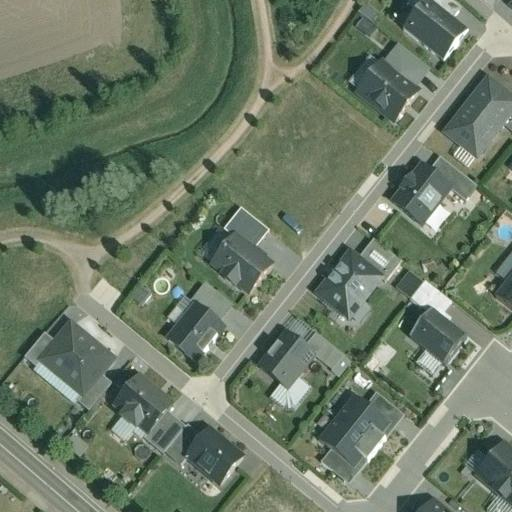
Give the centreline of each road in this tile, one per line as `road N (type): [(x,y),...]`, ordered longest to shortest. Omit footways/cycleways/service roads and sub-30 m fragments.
road 1 (residential): [(503,37),(210,398)]
road 2 (residential): [(210,398),(347,511)]
road 3 (residential): [(481,389),(379,511)]
road 4 (residential): [(89,302),(210,398)]
